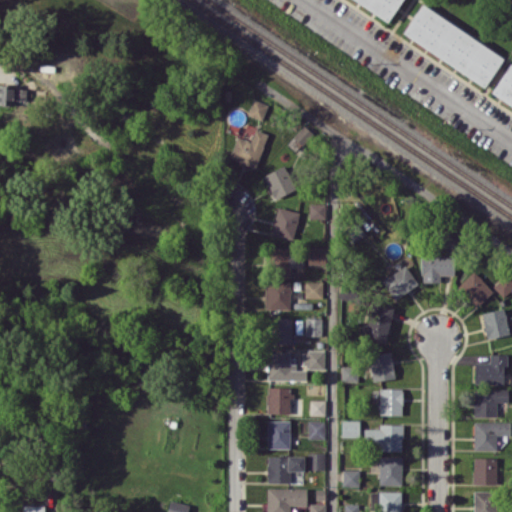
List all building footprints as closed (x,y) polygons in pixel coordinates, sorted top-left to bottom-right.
[(354,0),(388,21),(401,0),(354,0)] [(485,86),(504,55),(420,4),(401,34),(485,86)] [(511,64),(509,62),(490,92),(511,106),(511,64)] [(27,88),(13,88),(13,85),(0,84),(0,104),(26,105),(27,88)] [(267,103),(252,99),(248,115),(263,119),(267,103)] [(314,130),(304,122),(288,143),(298,151),(314,130)] [(255,167),(268,133),(255,128),(250,141),(237,136),(229,158),(255,167)] [(273,198),(295,189),(285,164),(263,173),(273,198)] [(326,218),(325,203),(308,203),(309,218),(326,218)] [(294,238),(298,210),(275,207),(272,235),(294,238)] [(302,267),(303,248),(271,247),(270,275),(290,275),(290,267),(302,267)] [(308,263),(325,264),(325,247),(308,247),(308,263)] [(440,282),(440,275),(454,275),(453,254),(421,255),(421,282),(440,282)] [(418,282),(404,264),(381,281),(395,299),(418,282)] [(458,283),(475,306),(492,293),(475,270),(458,283)] [(503,296),(511,287),(511,280),(506,273),(493,285),(503,296)] [(289,309),(290,281),(264,281),(264,308),(289,309)] [(322,281),(304,281),(304,298),(322,298),(322,281)] [(393,308),(371,302),(363,338),(385,343),(393,308)] [(485,337),(508,335),(505,309),(483,311),(485,337)] [(292,318),(270,317),(270,343),(291,344),(292,318)] [(305,335),(322,335),(322,318),(305,318),(305,335)] [(324,368),(324,350),(302,350),(303,368),(324,368)] [(267,379),(306,380),(306,369),(293,369),(293,351),(267,351),(267,379)] [(369,354),(373,381),(395,377),(390,351),(369,354)] [(503,383),(504,364),(506,364),(506,353),(489,353),(489,362),(475,361),(474,383),(503,383)] [(357,381),(357,366),(341,366),(341,381),(357,381)] [(267,413),(289,412),(289,387),(267,387),(267,413)] [(402,388),(379,388),(378,414),(401,415),(402,388)] [(473,415),(496,416),(496,401),(508,401),(508,389),(474,389),(473,415)] [(309,415),(325,415),(326,399),(309,399),(309,415)] [(341,436),(359,436),(359,420),(341,419),(341,436)] [(289,448),(289,420),(267,420),(267,447),(289,448)] [(307,438),(324,438),(324,420),(308,420),(307,438)] [(473,450),(496,450),(496,434),(509,434),(510,422),(474,421),(473,450)] [(364,428),(363,449),(402,450),(402,424),(379,423),(379,428),(364,428)] [(325,469),(324,452),(307,452),(307,469),(325,469)] [(303,455),(267,456),(267,482),(290,481),(289,470),(304,470),(303,455)] [(379,456),(378,484),(401,484),(402,456),(379,456)] [(496,457),(472,457),(473,483),(496,482),(496,457)] [(359,469),(342,469),(343,486),(359,485),(359,469)] [(306,505),(306,488),(267,487),(266,511),(289,511),(290,505),(306,505)] [(401,511),(401,491),(372,490),(371,511),(401,511)] [(495,511),(495,490),(473,490),(473,511),(495,511)] [(167,511),(186,511),(188,503),(169,500),(167,511)] [(324,511),(325,503),(309,502),(308,511),(324,511)] [(357,511),(357,503),(344,503),(343,511),(357,511)]
